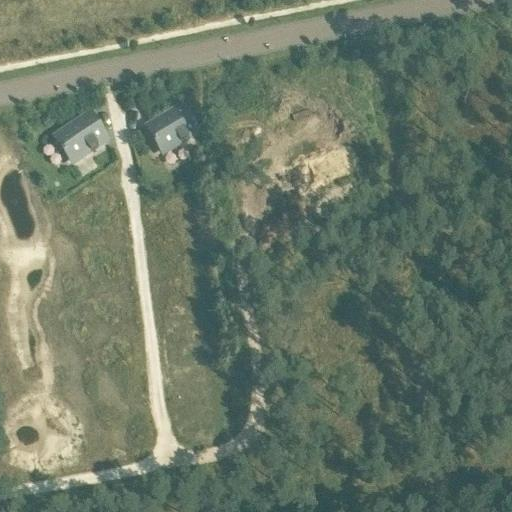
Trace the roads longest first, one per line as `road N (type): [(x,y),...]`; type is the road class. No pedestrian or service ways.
road 1 (track): [(168,464),(247,440),(255,420),(234,266),(239,238)]
road 2 (track): [(0,497),(168,464)]
